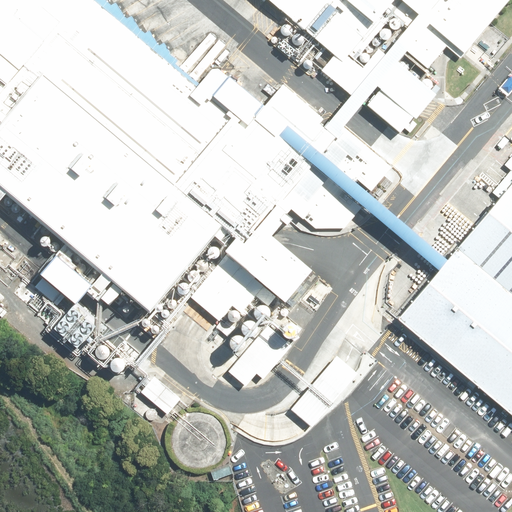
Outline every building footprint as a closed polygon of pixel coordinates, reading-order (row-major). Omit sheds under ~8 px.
[(0,0),(0,196),(93,276),(83,288),(47,259),(47,260),(31,278),(38,282),(33,288),(55,307),(61,300),(69,307),(79,295),(88,301),(92,297),(103,285),(106,287),(96,299),(94,301),(104,309),(105,307),(115,295),(142,317),(208,240),(214,244),(222,237),(228,242),(216,254),(220,259),(188,300),(197,307),(216,323),(230,308),(239,314),(253,298),(266,308),(271,301),(277,306),(306,270),(275,248),(264,239),(287,211),(312,229),(343,230),(359,210),(434,273),(443,262),(351,187),(355,181),(377,198),(391,181),(384,176),(391,169),(341,127),(353,112),(372,89),(376,92),(363,108),(396,134),(400,134),(403,129),(410,134),(417,125),(411,121),(432,96),(410,79),(393,65),(403,52),(425,71),(444,47),(459,60),(510,0),(262,0),(331,58),(318,73),(347,97),(342,103),(318,131),(313,127),(318,121),(278,87),(258,107),(214,72),(208,72),(196,85),(173,66),(175,62),(165,55),(168,55),(161,45),(157,47),(154,46),(146,33),(142,36),(137,31),(129,18),(125,21),(121,18),(114,5),(108,7),(104,4),(101,0),(0,0)] [(286,33),(286,31),(285,30),(284,29),(283,29),(281,29),(280,29),(279,30),(278,31),(278,33),(278,34),(279,36),(280,37),(281,37),(282,37),(284,37),(285,36),(286,35),(286,34),(286,33)] [(299,44),(299,42),(298,41),(297,40),(296,40),(294,40),(293,40),(292,41),(291,43),(291,44),(291,45),(292,47),(293,48),(294,48),(295,48),(297,48),(298,48),(299,46),(299,45),(299,44)] [(309,65),(308,63),(308,62),(306,61),(305,61),(304,61),(302,61),(301,62),(300,64),(300,65),(300,66),(301,68),(302,69),(303,69),(304,69),(306,69),(307,68),(308,67),(309,66),(309,65)] [(407,66),(407,65),(406,64),(405,63),(403,62),(402,62),(401,63),(399,64),(399,65),(398,66),(398,68),(399,69),(400,70),(401,71),(403,71),(404,71),(405,70),(406,69),(407,68),(407,66)] [(418,76),(418,74),(417,73),(416,72),(414,72),(413,72),(412,72),(410,73),(410,74),(409,76),(409,77),(410,79),(411,80),(412,80),(414,80),(415,80),(416,79),(417,78),(418,77),(418,76)] [(432,85),(431,82),(429,80),(426,79),(424,78),(421,79),(418,80),(417,82),(416,85),(416,88),(416,90),(418,92),(420,94),(422,95),(425,95),(428,94),(430,93),(432,90),(433,87),(432,85)] [(511,180),(453,250),(511,299),(511,180)] [(211,253),(210,251),(209,251),(207,250),(205,250),(204,251),(203,252),(202,253),(202,255),(202,257),(202,258),(204,259),(205,260),(207,260),(208,260),(210,259),(211,258),(212,256),(212,255),(211,253)] [(434,273),(393,322),(511,421),(511,299),(453,250),(443,262),(434,273)] [(201,265),(200,263),(199,262),(197,262),(196,262),(194,263),(193,264),(192,265),(192,267),(192,269),(193,270),(194,271),(195,272),(197,272),(199,272),(200,271),(201,270),(202,268),(202,266),(201,265)] [(193,277),(192,275),(191,274),(189,274),(187,274),(186,275),(185,276),(184,277),(183,279),(184,280),(184,282),(186,283),(187,284),(189,284),(190,284),(192,283),(193,282),(194,280),(194,278),(193,277)] [(181,290),(180,288),(179,287),(177,287),(175,287),(174,288),(172,289),(172,290),(171,292),(172,294),(172,295),(173,296),(175,297),(177,297),(178,297),(180,296),(181,295),(182,293),(182,291),(181,290)] [(172,304),(171,302),(169,301),(168,301),(166,301),(164,302),(163,303),(162,304),(162,306),(162,308),(163,309),(164,310),(166,311),(167,311),(169,311),(170,310),(172,309),(172,307),(172,305),(172,304)] [(157,309),(156,308),(155,307),(154,307),(153,306),(151,307),(150,308),(149,309),(149,310),(149,312),(149,313),(150,314),(151,315),(153,315),(154,315),(155,314),(156,313),(157,312),(157,311),(157,309)] [(261,315),(260,312),(258,310),(255,309),(252,309),(250,310),(247,311),(246,313),(245,315),(244,318),(245,321),(247,323),(249,325),(251,326),(254,326),(257,325),(259,323),(261,321),(261,318),(261,315)] [(166,314),(165,313),(164,312),(162,312),(160,312),(159,312),(157,314),(157,315),(156,317),(157,318),(157,320),(158,321),(160,322),(162,322),(163,322),(165,321),(166,319),(167,318),(167,316),(166,314)] [(144,323),(143,322),(141,321),(139,320),(138,320),(136,321),(135,322),(134,323),(134,325),(134,327),(135,328),(136,329),(137,330),(139,330),(141,330),(142,329),(143,328),(144,326),(144,325),(144,323)] [(265,324),(226,372),(240,384),(249,373),(258,376),(286,342),(265,324)] [(249,330),(248,327),(246,325),(243,324),(240,324),(238,324),(235,326),(234,328),(233,330),(233,333),(233,336),(235,338),(237,339),(239,340),(242,341),(245,340),(247,338),(249,336),(249,333),(249,330)] [(154,330),(153,328),(151,327),(150,327),(148,327),(146,328),(145,329),(144,330),(144,332),(144,333),(145,335),(146,336),(147,337),(149,337),(151,337),(152,336),(153,335),(154,333),(154,331),(154,330)] [(236,345),(235,342),(233,340),(230,339),(227,338),(224,339),(222,341),(220,343),(219,345),(219,348),(220,350),(221,352),(223,354),(226,355),(229,355),(231,354),(234,353),(235,350),(236,348),(236,345)] [(104,353),(102,350),(100,348),(98,347),(95,346),(92,347),(90,349),(88,351),(87,353),(87,356),(88,358),(89,361),(91,362),(94,363),(97,363),(99,363),(102,361),(103,358),(104,356),(104,353)] [(287,406),(306,423),(327,398),(352,370),(333,354),(317,372),(287,406)] [(178,400),(152,378),(139,394),(165,415),(178,400)] [(156,423),(153,428),(160,434),(168,424),(159,417),(155,422),(156,423)]
